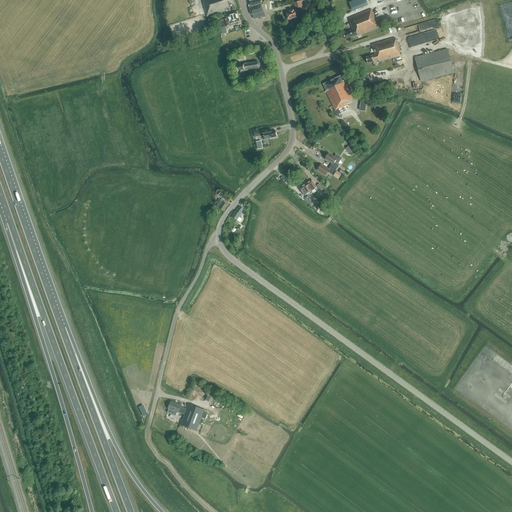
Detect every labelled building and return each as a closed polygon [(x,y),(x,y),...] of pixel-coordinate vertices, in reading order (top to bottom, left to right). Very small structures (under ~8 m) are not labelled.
[(203,0),(204,3),(203,4),(207,17),(226,11),(226,10),(228,9),(229,11),(231,11),(230,7),(235,6),(233,0),(203,0)] [(296,8),(297,8),(299,8),(305,6),(303,0),(294,2),(296,8)] [(352,0),(353,1),(349,2),(353,11),(368,5),(366,0),(352,0)] [(263,11),(261,5),(250,8),(252,15),(253,18),(258,16),(258,18),(265,16),(264,11),(263,11)] [(297,8),(298,9),(294,10),(293,10),(290,11),(286,12),(288,19),(289,19),(289,20),(292,19),(292,18),(297,17),(296,13),(300,12),(299,9),(299,8),(297,8)] [(361,35),(379,27),(371,9),(349,18),(351,23),(350,23),(353,29),(349,31),(343,34),(345,39),(353,36),(354,38),(357,36),(357,34),(360,33),(361,35)] [(229,26),(234,25),(233,23),(239,21),(237,11),(227,14),(227,15),(226,15),(227,19),(219,21),(221,28),(229,25),(229,26)] [(418,25),(419,31),(438,26),(436,20),(418,25)] [(397,43),(395,38),(372,44),(375,55),(372,55),(366,57),(367,63),(373,61),(378,60),(379,61),(401,55),(398,42),(397,43)] [(422,81),(454,72),(447,48),(415,57),(422,81)] [(241,72),(259,68),(260,66),(260,63),(258,61),(246,63),(245,63),(244,64),(243,64),(243,65),(239,66),(240,70),(241,70),(241,72)] [(343,81),(341,76),(323,84),(326,90),(326,91),(335,111),(349,104),(348,103),(353,101),(344,81),(343,81)] [(345,129),(347,128),(348,126),(343,120),(340,123),(345,129)] [(276,133),(275,130),(271,131),(271,129),(261,130),(263,138),(264,137),(264,139),(277,137),(276,136),(277,135),(277,133),(276,133)] [(336,155),(335,157),(329,153),(325,159),(332,163),(330,166),(336,170),(339,165),(337,164),(341,158),(336,155)] [(336,170),(330,166),(328,169),(321,164),(318,170),(326,175),(328,172),(333,175),(336,170)] [(311,191),(312,191),(313,193),(316,191),(315,189),(316,188),(314,185),(315,184),(312,179),(306,183),(311,191)] [(311,191),(306,183),(299,187),(304,196),(311,191)] [(312,206),(315,202),(308,195),(304,199),(312,206)] [(218,204),(216,206),(223,211),(228,205),(226,204),(227,203),(221,199),(220,200),(218,204)] [(236,211),(235,211),(231,217),(237,220),(240,223),(242,219),(239,217),(241,214),(240,214),(241,212),(243,209),(244,209),(239,206),(236,211)] [(205,400),(207,393),(202,391),(199,398),(205,400)] [(205,400),(212,403),(216,394),(210,391),(205,400)] [(187,409),(181,406),(181,405),(171,401),(168,409),(178,412),(184,415),(181,425),(200,432),(207,413),(204,412),(204,410),(188,404),(187,409)]
